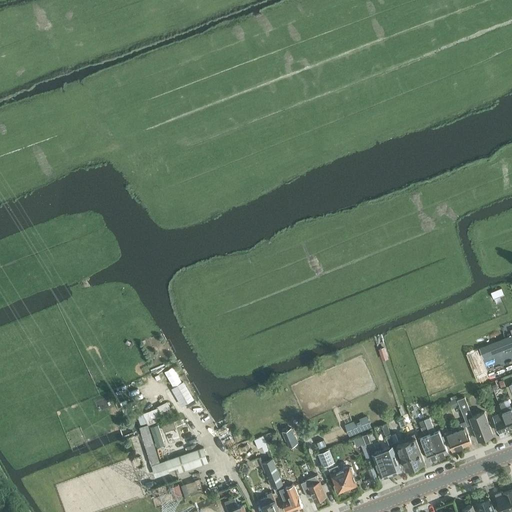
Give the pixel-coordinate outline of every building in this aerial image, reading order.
[(480,348),(483,356),(511,345),(511,334),(507,336),(507,337),(480,348)] [(384,347),(378,350),(382,360),(388,357),(384,347)] [(183,405),(195,398),(184,381),(173,388),(183,405)] [(456,397),(450,400),(453,407),(459,405),(456,397)] [(458,400),(466,421),(468,425),(473,423),(480,440),(494,435),(485,412),(474,416),(470,407),(466,397),(458,400)] [(507,407),(504,401),(500,403),(504,412),(504,413),(503,413),(509,428),(511,427),(511,407),(511,406),(507,407)] [(504,413),(504,412),(494,416),(500,432),(509,428),(503,413),(504,413)] [(143,413),(137,415),(141,426),(147,423),(143,413)] [(367,415),(345,424),(349,436),(372,427),(367,415)] [(430,416),(425,418),(425,419),(427,425),(431,433),(433,439),(440,456),(449,452),(440,429),(436,431),(430,416)] [(430,432),(427,425),(425,419),(420,421),(425,434),(430,432)] [(162,424),(165,431),(177,427),(174,420),(162,424)] [(160,422),(152,425),(159,445),(167,442),(160,422)] [(458,429),(448,433),(454,450),(472,443),(464,422),(456,425),(458,429)] [(387,423),(381,425),(385,436),(390,434),(391,434),(387,423)] [(291,428),(283,431),(289,446),(298,443),(291,428)] [(415,433),(406,437),(408,441),(417,465),(426,461),(415,433)] [(431,433),(422,437),(424,443),(430,459),(440,456),(433,439),(431,433)] [(264,436),(258,438),(264,451),(269,449),(264,436)] [(408,441),(398,444),(408,468),(417,465),(408,441)] [(392,445),(383,449),(392,474),(402,471),(392,445)] [(160,462),(152,465),(156,476),(169,471),(168,470),(178,467),(180,472),(208,462),(204,448),(199,449),(160,462)] [(328,449),(319,453),(324,465),(326,464),(331,476),(333,475),(339,491),(357,483),(353,473),(354,473),(352,467),(350,468),(350,466),(340,470),(338,464),(333,466),(332,461),(333,461),(328,449)] [(383,449),(373,453),(383,478),(392,474),(383,449)] [(143,455),(131,459),(135,471),(147,467),(143,455)] [(270,458),(263,461),(274,487),(283,483),(273,457),(270,458)] [(221,476),(207,482),(209,488),(215,485),(223,482),(222,480),(221,476)] [(318,482),(317,478),(312,480),(314,484),(310,485),(316,500),(327,496),(320,481),(318,482)] [(224,482),(217,485),(219,490),(219,491),(226,488),(224,482)] [(179,484),(170,487),(174,497),(182,495),(179,484)] [(285,502),(284,503),(287,511),(303,505),(294,484),(279,490),(285,502)] [(511,511),(511,501),(508,491),(503,493),(502,491),(495,494),(500,506),(495,508),(494,508),(495,511),(511,511)] [(269,495),(259,499),(264,511),(280,511),(272,492),(268,494),(269,495)] [(230,499),(235,511),(245,511),(243,505),(239,507),(235,497),(230,499)] [(477,503),(481,511),(494,511),(489,498),(477,503)] [(225,501),(229,511),(235,511),(230,499),(225,501)]
